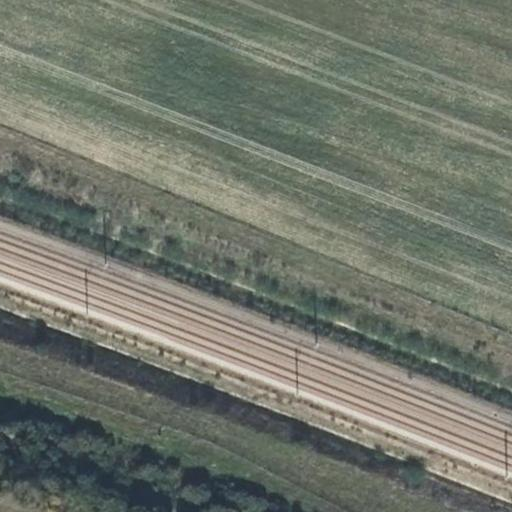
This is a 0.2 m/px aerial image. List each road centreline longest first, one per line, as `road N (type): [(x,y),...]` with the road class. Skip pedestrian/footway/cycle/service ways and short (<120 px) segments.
road 1 (track): [(511,350),(0,141)]
road 2 (track): [(0,357),(445,511)]
